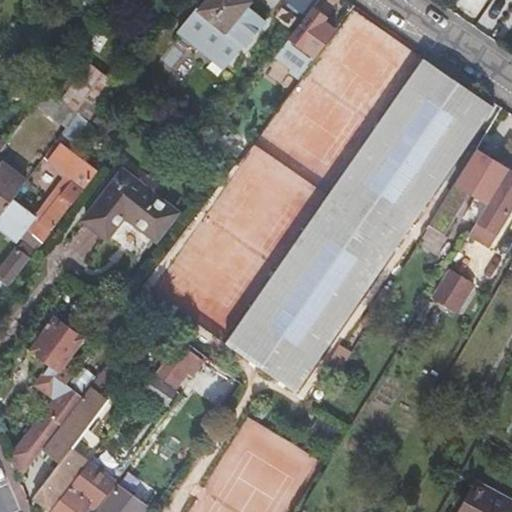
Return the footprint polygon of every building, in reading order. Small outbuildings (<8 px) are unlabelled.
[(78,0),(92,10),(99,0),(78,0)] [(252,2),(249,0),(206,0),(200,8),(198,6),(179,29),(212,58),(216,54),(227,64),(245,44),(246,45),(266,20),(248,6),(252,2)] [(282,0),(307,16),(313,8),(319,0),(282,0)] [(315,56),(334,30),(323,22),(327,18),(313,8),(307,16),(290,37),(315,56)] [(494,108),(424,60),(329,197),(228,344),(297,392),(399,245),(494,108)] [(91,120),(118,84),(89,63),(63,99),(91,120)] [(0,84),(32,108),(39,98),(0,70),(0,84)] [(38,101),(51,110),(57,101),(45,92),(38,101)] [(509,170),(511,164),(511,138),(510,137),(495,160),(476,148),(455,182),(467,189),(489,203),(509,170)] [(27,228),(44,242),(98,172),(69,149),(61,143),(48,161),(67,176),(27,228)] [(0,215),(26,181),(1,163),(0,164),(0,215)] [(511,171),(509,170),(489,203),(486,207),(479,220),(470,234),(490,246),(511,208),(511,171)] [(126,214),(159,239),(178,213),(126,173),(87,222),(108,238),(126,214)] [(452,187),(464,194),(467,189),(455,182),(452,187)] [(452,187),(429,225),(444,234),(466,200),(464,194),(452,187)] [(471,215),(479,220),(486,207),(478,203),(471,215)] [(195,274),(222,237),(202,222),(152,289),(186,314),(208,284),(195,274)] [(35,244),(40,247),(44,242),(27,228),(20,237),(24,240),(33,247),(35,244)] [(28,257),(30,259),(40,247),(35,244),(33,247),(24,240),(17,249),(28,257)] [(0,275),(9,282),(28,257),(17,249),(0,271),(0,275)] [(450,267),(434,293),(462,309),(477,283),(450,267)] [(11,452),(21,475),(43,447),(58,428),(74,408),(82,397),(65,384),(72,376),(62,369),(83,340),(54,319),(33,345),(30,350),(49,365),(38,380),(56,394),(45,409),(11,452)] [(197,357),(179,343),(168,357),(155,374),(164,380),(174,387),(197,357)] [(65,384),(82,397),(90,387),(97,378),(80,365),(72,376),(65,384)] [(58,428),(43,447),(61,461),(35,496),(49,506),(85,458),(72,448),(76,443),(72,440),(86,421),(90,425),(108,400),(105,397),(120,378),(106,367),(97,378),(90,387),(82,397),(74,408),(58,428)] [(165,405),(174,392),(155,377),(145,390),(165,405)] [(89,502),(96,507),(111,487),(114,482),(88,463),(79,475),(71,485),(50,511),(81,511),(87,505),(89,502)] [(511,511),(511,503),(475,482),(458,511),(511,511)] [(93,511),(132,511),(137,506),(111,487),(96,507),(93,511)] [(87,505),(93,511),(96,507),(89,502),(87,505)]
